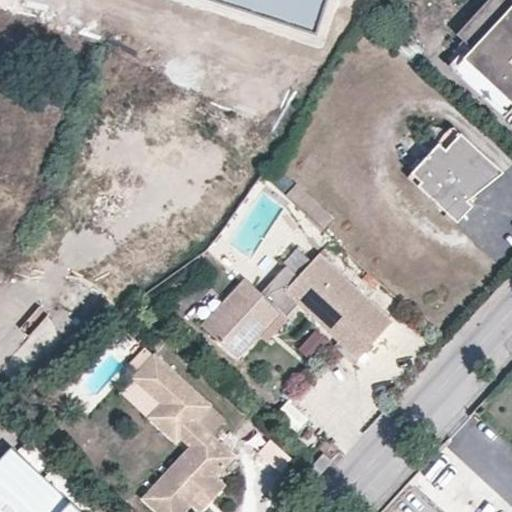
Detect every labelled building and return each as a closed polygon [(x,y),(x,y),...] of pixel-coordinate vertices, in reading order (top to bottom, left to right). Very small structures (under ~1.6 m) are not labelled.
[(197,0),(317,36),(328,0),(197,0)] [(511,3),(452,69),(503,117),(511,107),(511,3)] [(472,206),(466,202),(504,175),(454,129),(407,178),(458,223),(472,206)] [(298,173),(317,187),(331,168),(312,154),(298,173)] [(322,208),(269,159),(261,172),(312,220),(322,208)] [(237,357),(261,331),(280,310),(285,315),(299,301),(359,358),(392,321),(319,253),(298,275),(287,266),(263,293),(245,278),(225,299),(232,305),(210,331),(237,357)] [(202,324),(210,331),(232,305),(225,299),(202,324)] [(280,310),(261,331),(266,336),(285,315),(280,310)] [(308,356),(326,339),(316,328),(298,346),(308,356)] [(158,511),(182,511),(190,504),(202,492),(214,498),(224,486),(214,478),(234,457),(196,422),(209,406),(154,356),(140,373),(140,385),(150,394),(154,388),(174,407),(157,426),(170,439),(179,438),(189,446),(142,496),(158,511)] [(152,421),(157,426),(174,407),(154,388),(150,394),(164,407),(152,421)] [(291,429),(306,421),(292,397),(277,406),(291,429)] [(81,511),(12,449),(0,462),(0,511),(81,511)] [(332,460),(324,452),(308,468),(317,477),(332,460)] [(202,492),(190,504),(199,511),(201,511),(214,498),(202,492)]
